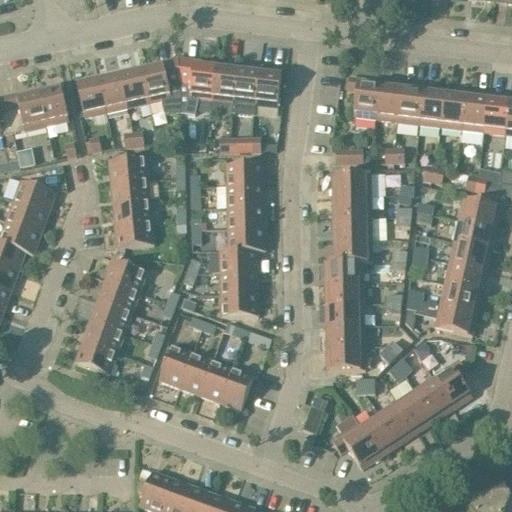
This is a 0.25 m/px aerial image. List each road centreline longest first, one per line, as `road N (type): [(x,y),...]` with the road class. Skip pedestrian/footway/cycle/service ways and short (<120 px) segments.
road 1 (residential): [(265,473),(300,354),(296,195),(308,30)]
road 2 (residential): [(265,473),(11,392)]
road 3 (residential): [(308,30),(165,17),(53,38)]
road 4 (residential): [(11,392),(87,180)]
road 5 (residential): [(365,511),(496,429)]
road 6 (residential): [(511,55),(372,36)]
road 7 (residential): [(0,491),(131,486)]
